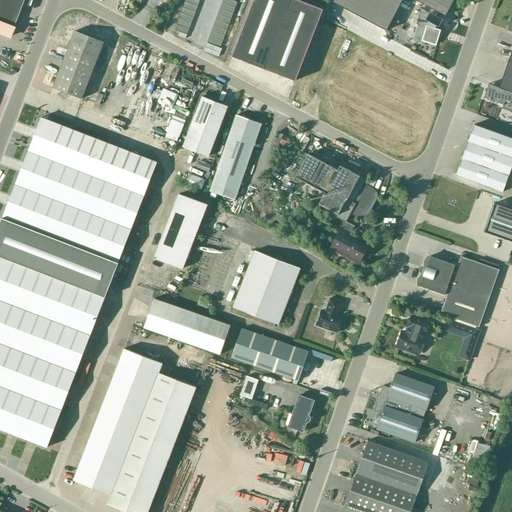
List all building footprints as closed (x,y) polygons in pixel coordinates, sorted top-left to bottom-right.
[(22,0),(0,0),(0,33),(8,37),(22,0)] [(235,2),(229,0),(222,0),(222,3),(235,8),(237,3),(235,2)] [(323,9),(298,0),(253,0),(232,56),(295,81),(323,9)] [(339,0),(335,12),(354,19),(353,21),(372,28),(372,30),(390,36),(403,0),(405,0),(427,8),(435,11),(446,15),(451,0),(339,0)] [(197,7),(184,2),(182,7),(195,12),(197,7)] [(235,8),(222,3),(219,9),(233,14),(235,8)] [(195,12),(182,7),(180,13),(193,18),(195,12)] [(413,37),(413,39),(414,42),(416,43),(419,43),(421,42),(422,40),(436,44),(440,30),(435,28),(436,25),(438,27),(442,20),(434,15),(435,11),(427,8),(426,11),(424,13),(419,12),(415,24),(417,25),(413,37)] [(233,14),(219,9),(217,14),(230,19),(233,14)] [(193,18),(180,13),(178,18),(191,23),(193,18)] [(230,19),(217,14),(215,20),(228,25),(230,19)] [(191,23),(178,18),(176,24),(177,25),(189,29),(191,23)] [(228,25),(215,20),(213,26),(226,31),(228,25)] [(177,25),(175,30),(187,35),(189,29),(177,25)] [(226,31),(213,26),(211,31),(224,36),(226,31)] [(81,99),(103,42),(75,31),(53,87),(81,99)] [(224,36),(211,31),(209,37),(222,42),(224,36)] [(222,42),(209,37),(207,42),(220,47),(222,42)] [(511,62),(508,61),(498,88),(488,84),(483,98),(503,105),(505,101),(511,103),(511,62)] [(227,106),(202,96),(182,147),(208,156),(227,106)] [(261,123),(236,115),(209,191),(234,200),(261,123)] [(0,223),(0,256),(62,280),(105,297),(118,262),(131,229),(144,196),(157,162),(41,117),(28,151),(15,184),(2,218),(0,223)] [(511,164),(511,138),(474,125),(455,175),(502,192),(511,164)] [(361,187),(359,189),(352,202),(346,198),(331,225),(340,230),(331,248),(358,262),(368,244),(350,235),(354,226),(346,221),(350,213),(363,220),(375,198),(376,195),(375,192),(373,190),(366,187),(363,187),(361,187)] [(207,205),(179,194),(154,257),(183,268),(207,205)] [(511,209),(494,203),(484,232),(511,241),(511,209)] [(278,324),(300,268),(255,250),(233,307),(278,324)] [(0,428),(47,447),(105,297),(0,256),(0,428)] [(457,266),(429,256),(419,286),(447,295),(440,313),(479,327),(499,270),(460,256),(457,266)] [(199,281),(186,277),(185,281),(198,285),(199,281)] [(220,354),(230,325),(154,298),(144,327),(220,354)] [(341,302),(330,298),(325,312),(321,310),(316,325),(337,332),(342,317),(337,316),(341,302)] [(428,322),(411,316),(407,327),(409,328),(407,333),(402,331),(396,346),(417,354),(428,322)] [(480,330),(450,319),(445,331),(464,338),(457,357),(469,361),(480,330)] [(298,380),(308,352),(241,329),(231,357),(298,380)] [(162,363),(124,349),(73,480),(111,494),(158,372),(162,363)] [(158,372),(111,494),(107,504),(129,511),(147,511),(196,387),(158,372)] [(374,411),(382,414),(376,429),(414,442),(434,387),(396,373),(391,388),(382,385),(374,411)] [(258,380),(246,376),(239,395),(251,399),(258,380)] [(314,400),(299,395),(288,426),(303,431),(306,423),(307,423),(308,422),(309,422),(310,421),(310,420),(310,419),(311,418),(310,417),(310,416),(309,415),(314,400)] [(410,511),(428,461),(368,440),(344,506),(361,511),(410,511)]
